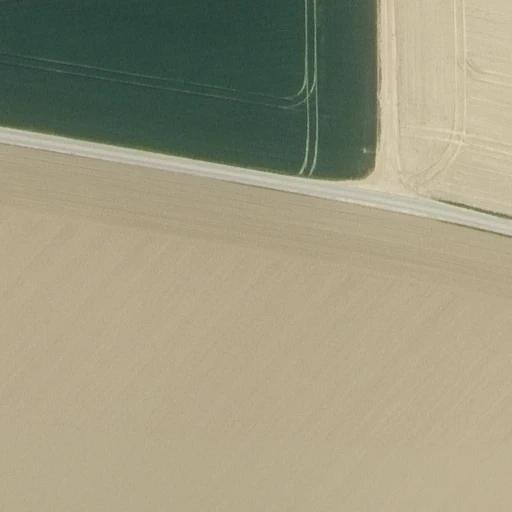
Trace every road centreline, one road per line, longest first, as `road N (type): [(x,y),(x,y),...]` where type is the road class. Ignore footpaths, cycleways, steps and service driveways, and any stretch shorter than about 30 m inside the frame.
road 1 (unclassified): [(0,129),(511,227)]
road 2 (track): [(377,0),(380,197)]
